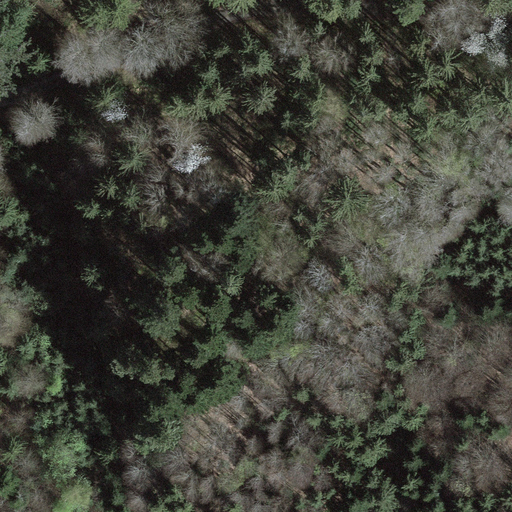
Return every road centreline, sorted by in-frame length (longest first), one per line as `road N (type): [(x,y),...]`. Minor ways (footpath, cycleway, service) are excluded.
road 1 (track): [(288,4),(0,90)]
road 2 (track): [(511,22),(288,4)]
